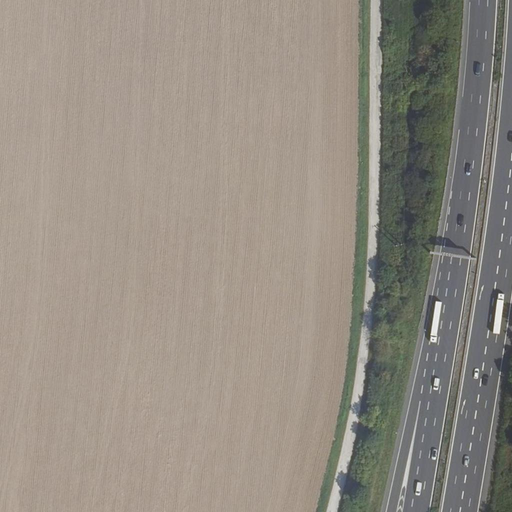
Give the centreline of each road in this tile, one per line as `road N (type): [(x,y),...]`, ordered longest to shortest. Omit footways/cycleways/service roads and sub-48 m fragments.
road 1 (unclassified): [(331,511),(370,297),(379,0)]
road 2 (trunk): [(481,0),(455,260),(429,398)]
road 3 (trunk): [(459,511),(511,170)]
road 4 (trunk): [(429,398),(408,433),(391,511)]
